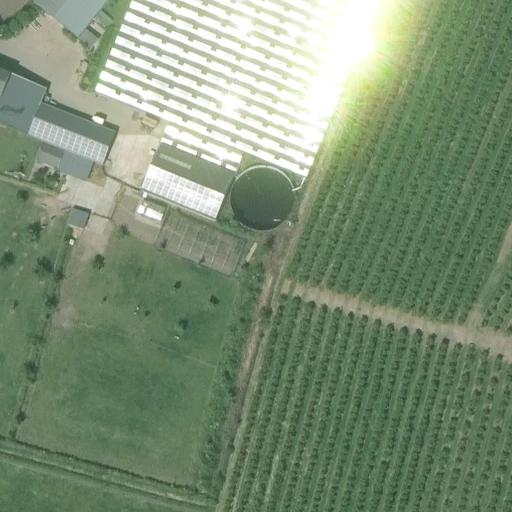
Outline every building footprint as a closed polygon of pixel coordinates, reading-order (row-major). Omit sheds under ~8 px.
[(36,0),(32,6),(40,12),(78,43),(112,0),(36,0)] [(134,0),(96,95),(170,125),(160,148),(236,179),(241,168),(238,167),(243,155),(307,181),(381,0),(134,0)] [(28,140),(41,108),(47,94),(11,79),(12,77),(0,71),(0,129),(0,130),(1,128),(28,140)] [(41,108),(28,140),(101,170),(114,139),(41,108)] [(57,172),(64,155),(47,148),(40,165),(57,172)] [(214,226),(234,179),(160,149),(141,196),(214,226)] [(289,201),(290,197),(289,191),(288,186),(286,182),(282,178),(278,174),(273,171),(266,169),(261,169),(255,170),(250,172),(245,175),(241,178),(238,182),(236,188),(235,192),(235,198),(235,203),(237,208),(240,213),(244,217),(248,220),(254,223),(260,224),(265,224),(271,223),(275,221),(282,215),(285,212),(288,207),(289,201)]
